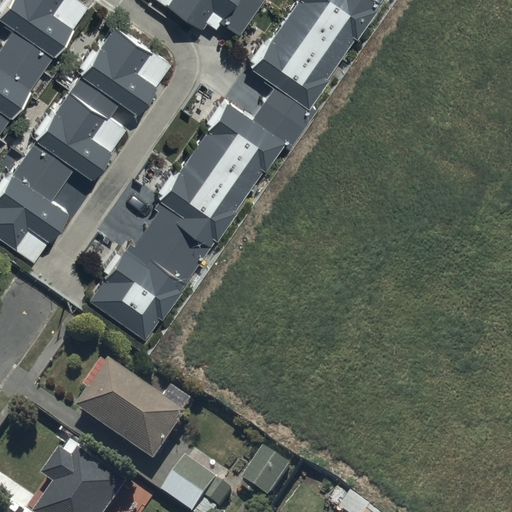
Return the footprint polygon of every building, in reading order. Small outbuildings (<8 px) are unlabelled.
[(0,14),(13,23),(50,48),(82,0),(1,0),(0,2),(0,14)] [(162,0),(207,30),(218,15),(228,0),(162,0)] [(228,0),(218,15),(239,29),(258,0),(228,0)] [(376,0),(295,0),(252,64),(274,78),(308,101),(376,0)] [(135,107),(168,59),(110,20),(77,68),(118,95),(135,107)] [(0,42),(0,61),(28,80),(50,48),(13,23),(0,42)] [(0,121),(28,80),(0,61),(0,121)] [(118,95),(77,68),(67,84),(107,111),(118,95)] [(308,101),(274,78),(249,114),(282,137),(289,141),(313,104),(308,101)] [(107,111),(67,84),(33,134),(71,160),(92,174),(126,124),(107,111)] [(147,336),(282,137),(249,114),(222,96),(87,296),(147,336)] [(71,160),(33,134),(8,170),(47,196),(71,160)] [(47,196),(8,170),(0,182),(0,237),(31,258),(65,208),(47,196)] [(110,360),(78,407),(154,460),(187,414),(110,360)] [(266,447),(243,480),(269,498),(292,465),(266,447)] [(35,511),(110,511),(130,484),(81,449),(73,460),(58,450),(41,474),(56,484),(35,511)] [(187,455),(161,492),(188,511),(219,511),(235,489),(187,455)]
